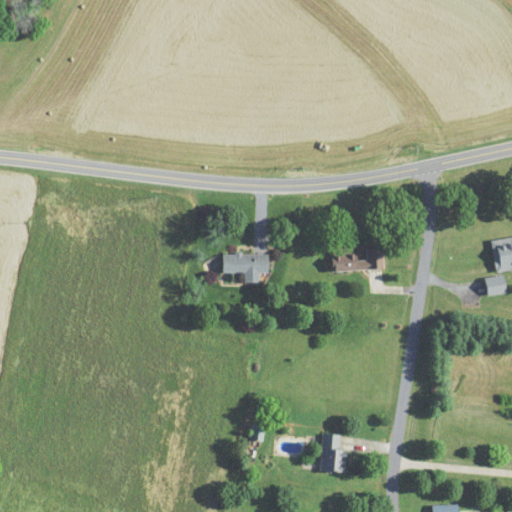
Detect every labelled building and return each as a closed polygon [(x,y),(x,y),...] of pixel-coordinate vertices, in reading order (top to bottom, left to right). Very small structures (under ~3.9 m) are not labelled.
[(511,236),(490,240),(494,271),(511,268),(511,236)] [(383,270),(383,248),(331,248),(332,270),(383,270)] [(268,253),(222,253),(222,273),(268,273),(268,253)] [(486,295),(505,293),(504,276),(485,278),(486,295)] [(345,470),(345,450),(339,450),(339,433),(320,433),(320,470),(345,470)]
